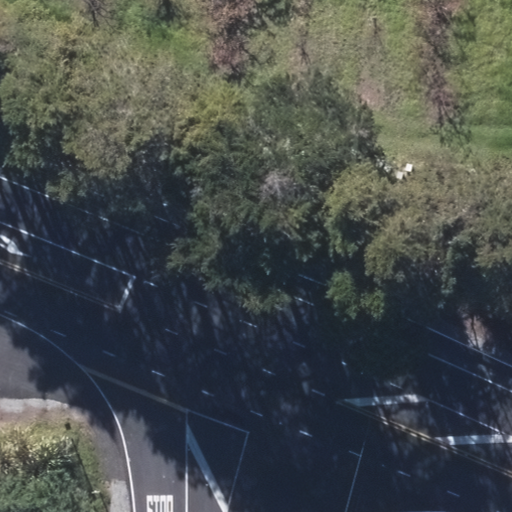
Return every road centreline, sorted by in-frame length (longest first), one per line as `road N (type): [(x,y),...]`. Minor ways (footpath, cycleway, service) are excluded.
road 1 (secondary): [(204,344),(511,478)]
road 2 (secondary): [(0,261),(204,344)]
road 3 (unclassified): [(188,511),(183,406),(204,344)]
